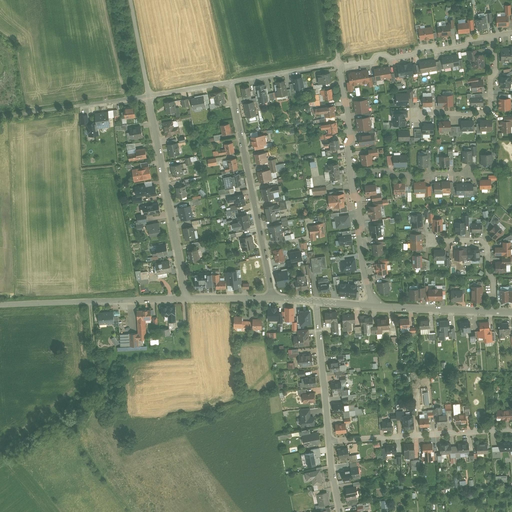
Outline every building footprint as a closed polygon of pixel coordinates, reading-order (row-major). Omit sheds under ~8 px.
[(485,17),(479,18),(479,19),(476,20),(478,30),(482,30),(482,28),(487,27),(486,23),(485,17)] [(508,17),(497,17),(497,26),(508,25),(508,17)] [(468,23),(458,24),(459,33),(469,32),(469,30),(468,23)] [(449,25),(438,26),(439,36),(450,35),(450,28),(449,25)] [(421,29),(419,29),(420,33),(421,39),(425,38),(425,39),(429,39),(428,38),(433,37),(432,33),(432,27),(421,29)] [(511,49),(501,49),(501,61),(511,61),(511,47),(511,49)] [(458,55),(453,56),(450,57),(450,56),(450,57),(451,66),(459,65),(458,60),(458,55)] [(477,55),(468,56),(469,61),(473,60),(474,68),(484,66),(482,55),(479,56),(478,55),(477,55)] [(449,57),(446,58),(446,57),(442,58),(442,60),(443,65),(444,68),(451,66),(450,57),(449,57)] [(425,62),(419,63),(420,65),(420,70),(421,72),(429,71),(427,60),(425,61),(425,62)] [(435,60),(430,61),(429,60),(427,60),(429,71),(436,70),(437,70),(436,67),(435,62),(435,60)] [(403,65),(398,66),(398,67),(399,74),(400,77),(406,76),(404,64),(403,65)] [(411,64),(406,64),(404,64),(406,76),(413,75),(413,71),(411,65),(411,64)] [(389,67),(382,68),(383,79),(391,77),(390,74),(389,67)] [(382,68),(374,69),(375,76),(376,80),(383,79),(382,68)] [(367,71),(358,72),(360,83),(369,81),(369,77),(367,71)] [(358,72),(349,74),(350,82),(351,85),(360,83),(358,72)] [(329,73),(318,75),(319,84),(331,82),(330,78),(330,73),(329,73)] [(301,77),(293,79),(294,84),(295,89),(303,88),(301,77)] [(503,77),(501,77),(501,80),(500,80),(501,84),(501,87),(506,87),(507,87),(508,87),(509,87),(510,87),(510,82),(511,82),(511,77),(510,77),(503,77)] [(478,81),(472,81),(472,82),(473,91),(483,90),(482,82),(480,80),(478,81)] [(284,81),(276,82),(278,91),(276,91),(276,92),(277,97),(287,95),(286,90),(284,81)] [(265,84),(256,85),(258,96),(259,96),(260,102),(269,101),(268,94),(267,94),(265,84)] [(249,87),(241,88),(243,97),(251,95),(249,87)] [(332,89),(323,90),(324,99),(333,98),(332,89)] [(223,91),(209,94),(210,98),(215,97),(216,105),(225,103),(223,91)] [(408,94),(396,94),(397,105),(408,104),(408,97),(408,94)] [(452,95),(443,96),(443,97),(443,106),(453,105),(452,95)] [(205,96),(191,99),(193,108),(207,106),(205,96)] [(432,97),(423,97),(423,107),(433,107),(432,102),(432,97)] [(499,99),(499,109),(504,109),(505,110),(507,110),(508,109),(510,109),(510,99),(508,99),(499,99)] [(174,101),(165,102),(167,113),(176,112),(175,108),(174,101)] [(250,103),(244,104),(247,117),(256,116),(253,102),(250,103)] [(334,106),(325,107),(318,108),(315,109),(316,113),(319,113),(325,112),(326,117),(335,116),(334,106)] [(134,108),(124,109),(125,112),(122,112),(122,117),(125,117),(125,118),(135,117),(134,108)] [(407,111),(392,111),(392,115),(393,115),(393,125),(398,125),(405,125),(404,116),(407,116),(407,111)] [(108,112),(95,114),(95,115),(96,123),(97,128),(98,128),(97,127),(106,126),(106,125),(109,124),(110,126),(108,112)] [(172,121),(164,123),(165,132),(166,137),(171,136),(171,134),(179,132),(177,122),(177,121),(175,121),(172,122),(172,121)] [(473,121),(462,121),(462,130),(473,130),(473,121)] [(492,121),(481,121),(481,124),(481,130),(486,130),(487,131),(490,131),(492,129),(492,121)] [(505,121),(502,122),(502,132),(511,132),(511,122),(511,121),(505,121)] [(450,122),(439,122),(439,131),(450,131),(450,127),(450,122)] [(97,128),(96,123),(93,123),(92,125),(88,125),(89,136),(98,135),(97,128)] [(336,123),(328,124),(328,128),(329,133),(337,132),(336,123)] [(427,124),(427,123),(424,124),(424,126),(423,126),(423,129),(423,133),(429,133),(429,134),(432,134),(433,133),(433,124),(429,124),(427,124)] [(229,124),(221,125),(223,135),(231,133),(229,124)] [(141,127),(134,128),(130,128),(132,139),(143,137),(141,126),(140,126),(141,127)] [(423,133),(423,129),(414,129),(414,138),(423,138),(423,133)] [(409,131),(398,131),(399,140),(409,140),(410,140),(410,138),(409,131)] [(268,134),(259,136),(251,137),(253,146),(254,146),(263,144),(266,143),(266,141),(269,141),(268,134)] [(369,135),(359,136),(360,146),(370,145),(371,145),(373,145),(374,144),(375,144),(374,135),(374,134),(369,135)] [(338,139),(330,141),(330,145),(331,150),(337,149),(339,149),(338,139)] [(233,142),(224,144),(225,149),(226,154),(235,152),(233,142)] [(177,143),(168,145),(169,151),(169,152),(170,156),(179,154),(177,143)] [(136,153),(128,155),(129,160),(146,157),(145,149),(136,150),(136,153)] [(471,151),(463,151),(463,162),(472,162),(472,155),(472,151),(471,151)] [(266,153),(254,155),(256,164),(269,162),(268,158),(267,158),(266,153)] [(369,154),(361,155),(363,165),(372,164),(371,156),(370,154),(369,154)] [(492,154),(482,155),(482,164),(490,163),(492,163),(492,154)] [(406,155),(394,156),(394,164),(394,166),(407,166),(406,155)] [(427,155),(419,155),(419,167),(427,166),(427,160),(427,155)] [(448,157),(440,157),(440,166),(449,166),(449,160),(448,157)] [(236,158),(227,160),(229,167),(224,167),(225,172),(229,171),(230,171),(238,169),(236,158)] [(180,164),(172,166),(173,176),(182,174),(180,164)] [(338,164),(328,165),(329,167),(326,167),(327,172),(329,171),(330,180),(331,180),(331,184),(343,182),(342,173),(340,174),(338,164)] [(140,169),(134,170),(136,180),(142,178),(142,177),(143,176),(144,179),(150,178),(149,168),(140,170),(140,169)] [(270,169),(258,172),(260,182),(268,180),(272,180),(272,179),(270,169)] [(239,174),(233,175),(233,177),(234,185),(235,187),(241,185),(239,174)] [(233,177),(232,177),(231,176),(225,177),(225,182),(227,181),(227,183),(226,184),(227,188),(233,187),(233,185),(234,185),(233,177)] [(489,180),(480,180),(480,188),(491,188),(490,180),(489,180)] [(398,183),(398,184),(394,184),(394,193),(395,193),(396,194),(401,194),(401,193),(405,193),(404,184),(401,184),(401,183),(398,183)] [(425,183),(414,183),(415,193),(424,193),(425,193),(425,186),(425,183)] [(462,184),(457,184),(457,187),(457,194),(465,194),(465,184),(463,184),(462,184)] [(473,187),(473,184),(467,184),(466,184),(465,184),(465,194),(472,194),(473,194),(473,191),(473,187)] [(145,185),(135,187),(137,197),(141,196),(146,195),(147,197),(157,195),(155,186),(145,187),(145,185)] [(375,185),(365,186),(366,193),(369,195),(372,195),(376,194),(376,189),(376,188),(376,186),(375,185)] [(185,186),(176,188),(177,192),(177,193),(178,198),(187,196),(185,186)] [(271,187),(261,189),(262,194),(263,194),(264,200),(273,198),(272,193),(271,188),(271,187)] [(326,188),(313,189),(313,196),(323,195),(322,193),(327,192),(326,188)] [(243,194),(234,196),(235,199),(236,207),(245,205),(243,194)] [(337,195),(329,196),(329,200),(330,200),(331,204),(333,203),(333,204),(334,207),(340,206),(344,206),(343,201),(345,200),(344,194),(337,195)] [(158,203),(148,205),(143,206),(145,214),(145,216),(150,215),(160,213),(158,203)] [(274,206),(265,207),(268,221),(276,220),(275,211),(279,210),(278,205),(274,206)] [(373,206),(369,207),(369,209),(368,210),(369,213),(370,213),(370,218),(381,217),(380,206),(379,205),(373,206)] [(190,206),(179,208),(182,220),(191,218),(190,214),(191,214),(190,206)] [(494,214),(490,222),(494,226),(496,225),(500,220),(494,214)] [(247,215),(237,217),(239,223),(233,224),(234,230),(236,230),(242,228),(250,227),(247,215)] [(325,215),(318,216),(319,223),(323,223),(326,222),(325,215)] [(422,215),(412,215),(412,226),(422,226),(422,215)] [(339,217),(335,217),(336,225),(340,225),(340,227),(350,226),(349,216),(339,217)] [(433,219),(433,222),(433,230),(442,230),(442,219),(433,219)] [(159,223),(147,225),(147,229),(149,229),(150,233),(153,233),(154,236),(161,235),(159,223)] [(319,223),(318,223),(318,224),(315,225),(309,226),(311,240),(316,240),(315,234),(319,234),(319,237),(325,236),(323,223),(319,223)] [(463,223),(456,223),(456,233),(465,233),(464,224),(464,223),(463,223)] [(482,224),(472,224),(472,226),(472,232),(482,232),(482,224)] [(280,225),(269,227),(270,234),(282,231),(280,225)] [(374,226),(371,226),(372,237),(381,236),(380,225),(374,226)] [(494,226),(488,233),(495,240),(499,235),(501,235),(503,233),(503,232),(496,225),(494,226)] [(193,227),(183,229),(184,229),(185,236),(186,240),(195,239),(193,227)] [(282,231),(270,234),(271,240),(283,238),(282,231)] [(343,236),(339,237),(340,245),(353,244),(352,240),(351,240),(350,235),(343,236)] [(251,236),(241,238),(242,244),(243,244),(244,250),(243,250),(254,248),(251,236)] [(503,248),(495,248),(495,255),(510,255),(510,242),(508,242),(505,242),(503,242),(503,248)] [(376,244),(373,245),(374,255),(383,254),(382,245),(382,243),(376,244)] [(166,245),(156,247),(156,245),(150,246),(152,256),(158,255),(168,253),(166,245)] [(192,248),(188,249),(188,251),(190,261),(198,260),(198,259),(200,259),(200,257),(199,257),(198,251),(196,251),(196,250),(192,251),(192,248)] [(282,249),(274,251),(276,262),(280,262),(284,261),(282,249)] [(463,250),(455,250),(455,260),(464,260),(464,259),(467,259),(467,249),(463,249),(463,250)] [(479,249),(471,250),(471,249),(467,249),(467,259),(470,259),(470,260),(479,260),(479,257),(479,249)] [(445,251),(434,251),(434,260),(445,259),(445,258),(445,251)] [(301,253),(290,255),(291,262),(303,260),(301,253)] [(421,255),(413,256),(413,267),(420,267),(421,267),(421,261),(421,255)] [(315,258),(311,258),(313,274),(321,273),(321,269),(327,268),(325,256),(315,258)] [(345,260),(341,261),(342,272),(356,270),(355,259),(345,260)] [(169,261),(156,264),(157,274),(158,274),(158,273),(166,271),(167,272),(171,271),(169,261)] [(379,264),(377,264),(378,274),(387,273),(386,263),(379,264)] [(502,263),(496,263),(496,272),(506,272),(506,264),(506,263),(502,263)] [(308,264),(301,266),(302,273),(306,273),(306,274),(310,274),(308,264)] [(148,271),(138,272),(137,271),(135,271),(137,280),(149,279),(148,271)] [(287,271),(276,274),(278,284),(284,283),(288,278),(287,271)] [(219,272),(216,272),(216,274),(212,274),(212,281),(216,281),(216,287),(216,289),(226,289),(226,281),(219,281),(219,272)] [(236,272),(226,273),(227,285),(233,284),(233,288),(237,288),(237,283),(242,283),(241,278),(241,280),(241,278),(237,279),(236,272)] [(205,274),(195,275),(195,280),(196,288),(206,288),(206,282),(209,281),(212,281),(211,273),(211,274),(211,276),(206,276),(206,274),(206,273),(205,273),(205,274)] [(298,276),(298,280),(295,281),(295,282),(293,282),(291,285),(291,287),(293,289),(296,289),(297,290),(308,288),(306,278),(305,278),(305,275),(298,276)] [(387,282),(378,283),(379,293),(389,292),(388,283),(388,282),(387,282)] [(329,283),(319,284),(320,293),(330,291),(329,283)] [(348,284),(340,284),(339,295),(347,296),(348,284)] [(357,285),(353,285),(348,284),(347,296),(356,297),(357,285)] [(478,287),(472,287),(472,302),(482,302),(482,292),(483,291),(483,289),(481,288),(481,287),(478,287)] [(419,290),(410,290),(410,299),(420,299),(420,296),(419,290)] [(508,290),(500,290),(501,290),(501,303),(509,303),(508,290)] [(462,291),(451,291),(452,301),(462,301),(462,294),(462,291)] [(175,307),(162,307),(162,315),(166,315),(166,316),(169,315),(169,321),(175,321),(175,307)] [(268,320),(278,320),(278,314),(278,308),(268,308),(268,320)] [(294,308),(284,308),(284,320),(294,321),(294,308)] [(154,310),(137,310),(137,319),(138,319),(145,319),(151,319),(151,314),(154,314),(154,310)] [(300,325),(300,326),(311,325),(310,311),(299,312),(299,316),(300,325)] [(113,312),(98,313),(99,324),(100,324),(100,323),(108,322),(108,323),(113,323),(114,323),(113,319),(113,312)] [(337,312),(325,313),(326,324),(331,323),(332,333),(338,332),(337,312)] [(242,317),(237,317),(236,316),(236,317),(234,317),(234,328),(237,328),(237,329),(241,329),(241,328),(242,328),(242,322),(242,317)] [(372,317),(365,318),(365,316),(360,317),(361,326),(361,327),(362,333),(367,333),(366,325),(373,324),(372,317)] [(138,333),(120,334),(121,347),(142,346),(142,340),(146,339),(145,319),(138,319),(138,333)] [(252,330),(261,330),(262,319),(253,319),(252,330)] [(389,319),(377,319),(378,327),(376,327),(377,334),(382,334),(381,329),(389,329),(389,319)] [(409,319),(400,320),(401,328),(410,327),(409,319)] [(429,320),(420,320),(420,328),(429,328),(429,320)] [(449,321),(440,322),(440,328),(440,330),(438,330),(439,339),(445,339),(444,335),(450,335),(449,332),(450,332),(450,328),(449,328),(449,321)] [(469,322),(460,323),(461,331),(464,330),(464,332),(465,332),(470,331),(469,322)] [(488,323),(480,323),(480,331),(478,332),(478,337),(479,337),(479,340),(485,340),(485,342),(492,341),(495,341),(494,332),(489,332),(488,323)] [(508,323),(499,324),(499,326),(498,326),(498,327),(499,327),(500,337),(505,337),(505,334),(509,334),(508,323)] [(308,335),(299,336),(299,340),(294,340),(295,346),(309,345),(308,335)] [(119,343),(115,337),(111,339),(115,346),(119,343)] [(311,355),(303,356),(303,355),(299,355),(300,366),(312,365),(311,355)] [(339,363),(330,363),(330,372),(335,371),(340,371),(339,366),(339,363)] [(316,377),(302,379),(303,383),(300,383),(301,387),(317,386),(316,377)] [(341,383),(332,384),(332,383),(333,394),(338,393),(338,396),(342,396),(350,395),(349,390),(346,390),(345,390),(344,390),(342,391),(341,383)] [(314,394),(310,394),(306,394),(302,395),(303,396),(301,396),(301,402),(303,402),(303,403),(315,402),(314,394)] [(343,404),(334,404),(335,413),(343,412),(343,404)] [(465,415),(460,415),(459,405),(454,405),(454,416),(456,416),(456,420),(455,420),(455,423),(456,423),(456,424),(461,423),(461,424),(465,424),(465,423),(466,423),(465,415)] [(358,409),(358,407),(355,407),(355,411),(355,415),(363,415),(363,409),(358,409)] [(441,408),(436,409),(436,410),(436,417),(437,426),(442,426),(442,425),(447,424),(447,416),(442,416),(441,408)] [(511,410),(497,411),(497,420),(505,419),(505,421),(508,421),(508,419),(511,418),(511,410)] [(313,417),(309,418),(309,415),(301,415),(302,418),(301,418),(301,426),(314,425),(313,417)] [(404,417),(403,417),(403,419),(404,429),(413,429),(413,417),(412,418),(412,416),(404,417)] [(429,419),(420,419),(420,427),(429,427),(429,419)] [(392,422),(382,422),(382,424),(383,430),(392,430),(392,422)] [(346,424),(336,425),(337,433),(346,432),(346,424)] [(310,434),(303,436),(306,448),(313,446),(312,444),(319,443),(317,433),(310,434)] [(511,443),(501,444),(501,451),(511,450),(511,443)] [(414,444),(404,445),(405,458),(405,457),(410,457),(410,458),(414,458),(414,444)] [(432,444),(423,445),(423,453),(422,453),(423,459),(427,459),(428,460),(433,459),(434,459),(435,459),(434,454),(434,451),(433,451),(432,444)] [(450,444),(440,445),(441,454),(441,455),(441,454),(450,454),(451,454),(451,452),(450,444)] [(468,444),(458,445),(458,447),(455,447),(455,452),(456,458),(460,458),(460,453),(469,453),(468,444)] [(487,444),(477,445),(478,454),(488,453),(487,444)] [(396,445),(387,446),(387,448),(387,454),(396,453),(396,445)] [(308,467),(320,464),(318,457),(321,457),(319,448),(311,450),(312,452),(301,455),(302,460),(305,460),(305,462),(307,462),(308,467)] [(348,448),(338,450),(340,461),(345,460),(348,460),(349,460),(352,459),(351,456),(351,455),(349,456),(348,448)] [(356,455),(351,456),(352,459),(349,460),(350,463),(356,462),(358,462),(356,455)] [(419,460),(411,461),(412,471),(420,470),(419,460)] [(357,468),(351,469),(351,470),(342,472),(343,480),(352,479),(352,480),(360,478),(358,467),(357,468)] [(317,471),(306,473),(307,479),(312,478),(313,485),(317,484),(322,483),(320,471),(319,470),(317,471)] [(356,487),(346,489),(347,492),(346,492),(347,500),(348,504),(353,503),(358,502),(358,498),(356,498),(356,493),(357,493),(356,487)] [(320,494),(317,494),(318,496),(320,506),(325,505),(329,504),(327,492),(320,494)] [(387,500),(380,501),(381,509),(389,508),(387,500)] [(369,502),(357,504),(358,511),(364,510),(363,506),(369,505),(369,502)]
